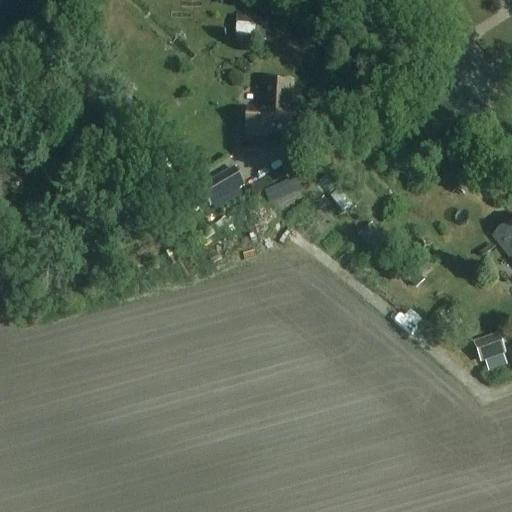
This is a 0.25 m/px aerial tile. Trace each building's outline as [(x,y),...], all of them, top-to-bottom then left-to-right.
[(263,141),(264,134),(290,136),(293,81),(263,79),(260,112),(245,111),(244,140),(263,141)] [(233,169),(198,191),(209,209),(244,188),(233,169)] [(511,263),(511,224),(493,242),(511,263)] [(358,238),(375,257),(389,245),(372,226),(358,238)] [(362,273),(350,288),(367,301),(378,286),(362,273)] [(408,283),(413,288),(422,280),(417,275),(408,283)]
